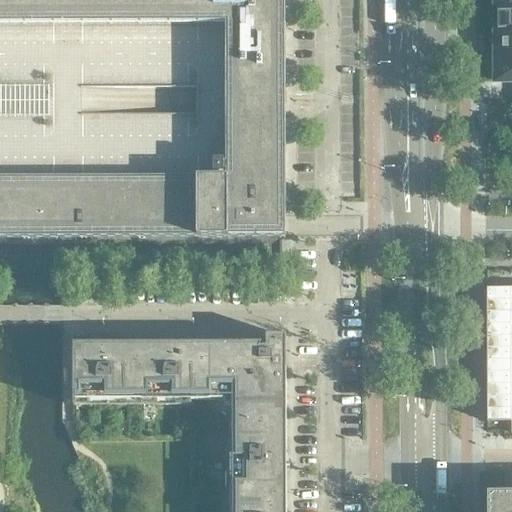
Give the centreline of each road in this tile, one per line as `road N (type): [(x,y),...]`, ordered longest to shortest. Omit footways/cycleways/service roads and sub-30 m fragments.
road 1 (secondary): [(394,0),(409,462)]
road 2 (secondary): [(437,462),(435,0)]
road 3 (residential): [(0,316),(329,316)]
road 4 (residential): [(331,461),(329,316)]
